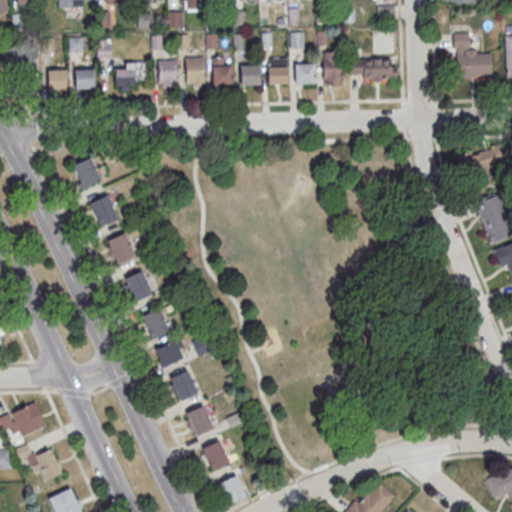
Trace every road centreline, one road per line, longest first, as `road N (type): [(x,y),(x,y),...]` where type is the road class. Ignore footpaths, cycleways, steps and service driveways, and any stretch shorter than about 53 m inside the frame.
road 1 (residential): [(511,117),(0,135)]
road 2 (secondary): [(185,511),(0,122)]
road 3 (residential): [(511,389),(429,182),(416,0)]
road 4 (secondary): [(0,245),(125,511)]
road 5 (residential): [(511,442),(412,449),(266,511)]
